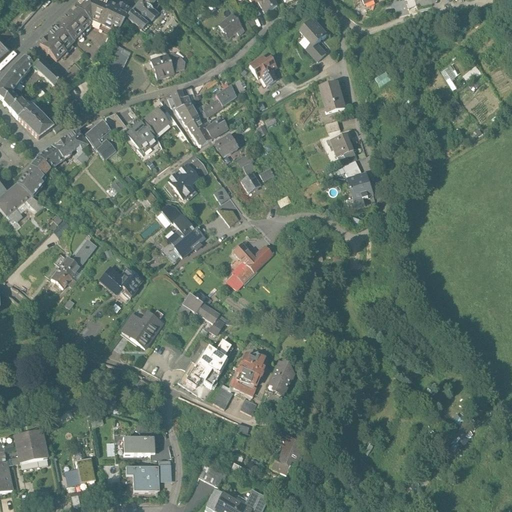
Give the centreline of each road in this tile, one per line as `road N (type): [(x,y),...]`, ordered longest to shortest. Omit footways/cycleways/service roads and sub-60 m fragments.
road 1 (residential): [(0,112),(37,151),(73,128),(203,78),(300,7),(324,6),(344,24)]
road 2 (residential): [(245,217),(274,227),(309,213),(358,237),(386,212),(341,55),(344,24)]
road 3 (residential): [(170,391),(76,353),(0,289)]
road 4 (residential): [(344,24),(366,30),(464,8)]
road 5 (residential): [(285,415),(237,419),(170,391)]
road 6 (residential): [(175,510),(170,391)]
